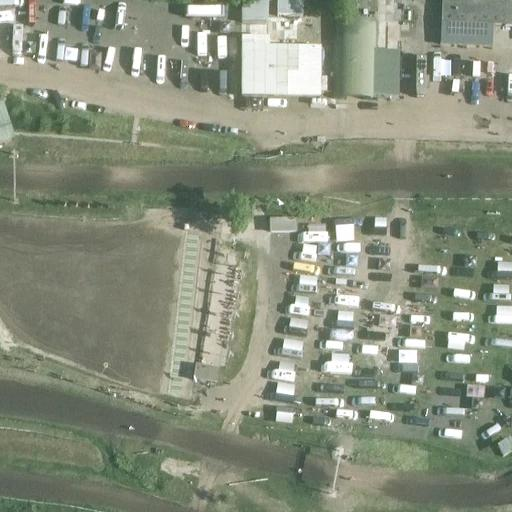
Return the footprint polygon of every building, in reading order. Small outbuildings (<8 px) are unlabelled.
[(268,0),(242,0),(243,23),(268,24),(268,0)] [(303,17),(303,0),(277,0),(278,17),(303,17)] [(511,0),(441,0),(441,24),(511,27),(511,0)] [(376,21),(333,20),(333,99),(392,99),(392,53),(376,53),(376,21)] [(268,38),(242,38),(241,97),(320,97),(320,49),(268,49),(268,38)] [(297,234),(297,221),(270,221),(270,235),(297,234)] [(208,368),(196,366),(193,380),(206,382),(208,368)]
